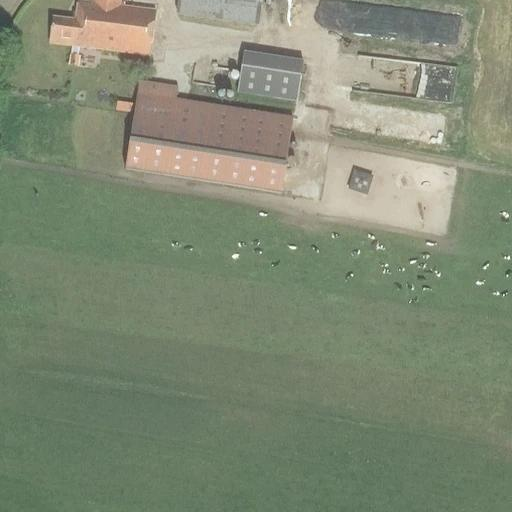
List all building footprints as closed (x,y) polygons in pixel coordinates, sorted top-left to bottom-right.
[(124,7),(124,3),(120,2),(120,0),(94,0),(94,4),(78,2),(76,21),(52,19),(49,44),(71,46),(69,67),(78,68),(80,58),(77,57),(79,47),(150,56),(156,11),(124,7)] [(257,24),(260,0),(178,0),(177,14),(257,24)] [(305,104),(313,62),(253,51),(245,93),(305,104)] [(456,101),(460,67),(410,60),(406,95),(456,101)] [(281,196),(293,120),(175,102),(177,89),(139,83),(125,171),(281,196)]
